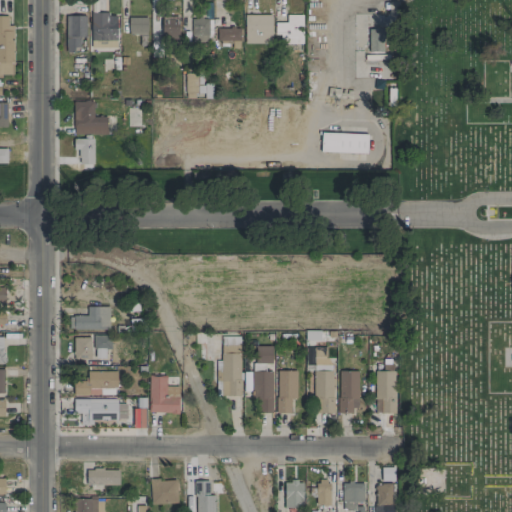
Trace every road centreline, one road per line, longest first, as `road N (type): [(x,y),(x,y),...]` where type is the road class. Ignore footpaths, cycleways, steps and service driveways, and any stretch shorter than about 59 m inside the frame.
road 1 (residential): [(37,0),(41,511)]
road 2 (residential): [(0,257),(96,257),(125,265),(148,287),(247,511)]
road 3 (residential): [(392,445),(0,447)]
road 4 (tertiary): [(0,214),(379,214)]
